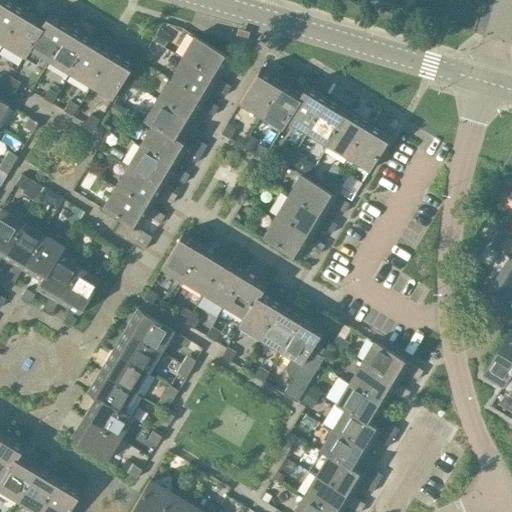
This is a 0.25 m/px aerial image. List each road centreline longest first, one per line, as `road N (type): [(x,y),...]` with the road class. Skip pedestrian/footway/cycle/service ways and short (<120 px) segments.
road 1 (unclassified): [(502,496),(464,402),(448,321),(452,223),(485,83)]
road 2 (tertiary): [(485,83),(207,0)]
